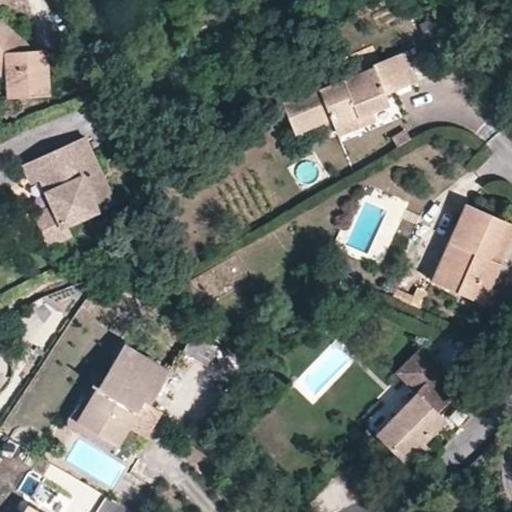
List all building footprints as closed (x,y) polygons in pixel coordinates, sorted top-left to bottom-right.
[(0,65),(6,72),(7,82),(8,96),(50,94),(47,50),(34,50),(24,51),(17,43),(22,38),(0,17),(0,65)] [(34,50),(22,38),(17,43),(24,51),(34,50)] [(335,127),(335,128),(372,114),(389,106),(386,95),(416,82),(404,53),(374,65),(375,68),(323,91),(320,86),(283,101),(295,134),(324,124),(332,120),(335,127)] [(340,138),(377,123),(372,114),(335,128),(340,138)] [(326,130),(335,127),(332,120),(324,124),(326,130)] [(40,189),(48,184),(64,208),(46,220),(64,249),(86,234),(81,226),(108,209),(88,177),(104,167),(85,137),(29,172),(40,189)] [(104,167),(88,177),(108,209),(124,198),(104,167)] [(461,245),(446,286),(485,302),(501,264),(491,258),(507,222),(467,204),(450,241),(461,245)] [(491,258),(501,264),(511,238),(511,224),(507,222),(491,258)] [(433,280),(446,286),(461,245),(450,241),(433,280)] [(399,290),(395,298),(420,309),(426,292),(419,289),(416,296),(399,290)] [(221,344),(199,323),(183,351),(208,365),(221,344)] [(138,396),(146,399),(152,403),(172,371),(126,344),(78,420),(118,445),(130,426),(139,411),(132,408),(138,396)] [(433,376),(439,369),(417,350),(400,369),(414,382),(409,388),(417,395),(419,394),(438,413),(454,395),(433,376)] [(414,382),(400,369),(394,375),(409,388),(414,382)] [(460,388),(439,369),(433,376),(454,395),(460,388)] [(0,392),(9,381),(0,373),(0,392)] [(378,435),(393,448),(413,467),(430,449),(425,444),(446,421),(438,413),(419,394),(417,395),(378,435)] [(139,411),(146,399),(138,396),(132,408),(139,411)] [(152,403),(146,399),(139,411),(130,426),(147,436),(163,410),(152,403)] [(0,474),(21,487),(40,457),(8,437),(0,449),(0,474)] [(372,490),(361,478),(354,485),(365,497),(372,490)]
